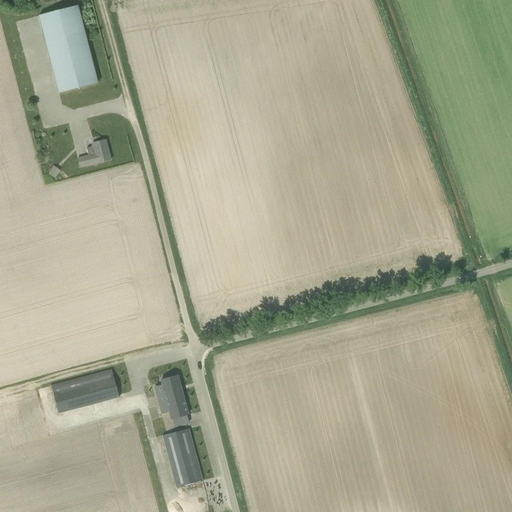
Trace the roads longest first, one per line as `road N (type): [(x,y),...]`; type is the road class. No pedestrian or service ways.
road 1 (unclassified): [(193,351),(511,264)]
road 2 (unclassified): [(193,351),(128,103)]
road 3 (track): [(0,395),(191,343)]
road 4 (unclassified): [(235,511),(193,351)]
